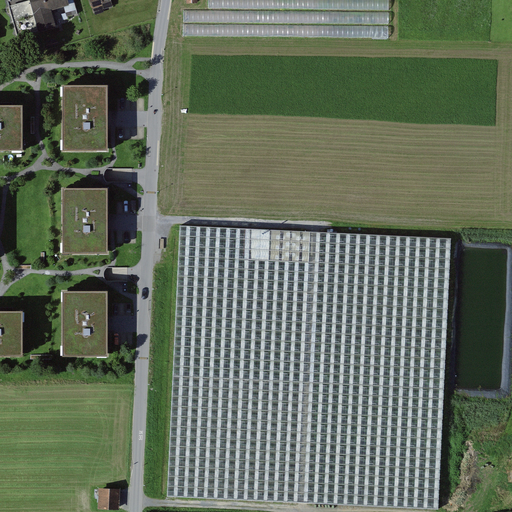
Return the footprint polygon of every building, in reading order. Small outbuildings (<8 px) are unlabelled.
[(29,0),(30,3),(9,9),(16,33),(57,22),(55,12),(72,7),(70,0),(29,0)] [(185,8),(185,19),(193,19),(193,16),(211,17),(211,9),(185,8)] [(64,86),(62,152),(107,153),(109,87),(64,86)] [(22,107),(0,106),(0,150),(22,151),(22,107)] [(64,252),(108,252),(109,190),(65,189),(64,252)] [(180,227),(168,496),(441,508),(446,398),(454,239),(180,227)] [(62,358),(107,359),(108,292),(63,292),(62,358)] [(0,356),(23,357),(23,312),(0,311),(0,356)] [(121,490),(102,489),(101,510),(121,510),(121,490)]
